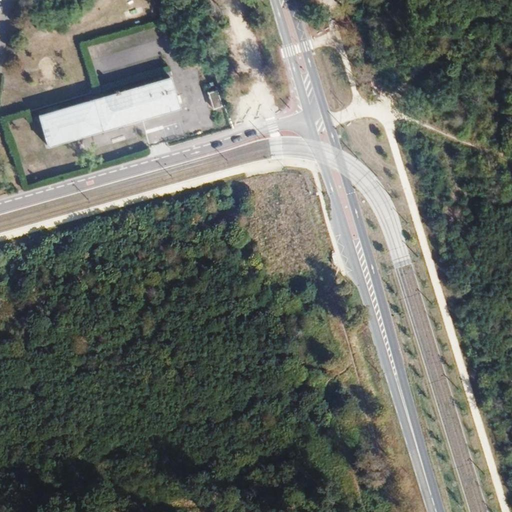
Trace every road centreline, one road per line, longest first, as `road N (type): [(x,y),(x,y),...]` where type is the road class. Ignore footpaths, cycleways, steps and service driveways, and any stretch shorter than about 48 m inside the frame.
road 1 (secondary): [(422,465),(325,112)]
road 2 (secondary): [(309,117),(422,465)]
road 3 (track): [(366,511),(277,226),(277,169)]
road 4 (unclassified): [(0,207),(309,117)]
road 5 (track): [(327,120),(380,103),(499,0)]
road 6 (track): [(380,103),(511,162)]
road 7 (track): [(270,118),(231,0)]
road 8 (secondary): [(274,0),(309,117)]
